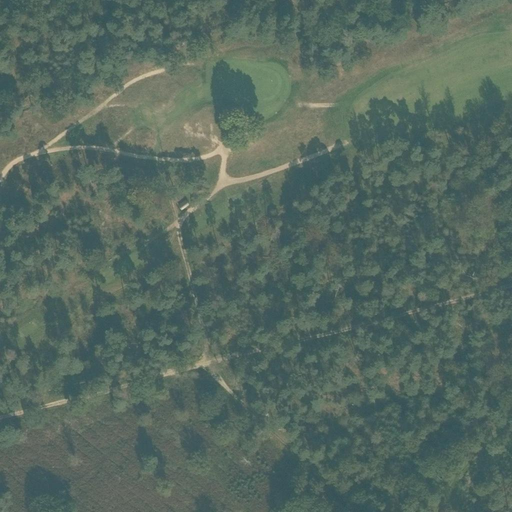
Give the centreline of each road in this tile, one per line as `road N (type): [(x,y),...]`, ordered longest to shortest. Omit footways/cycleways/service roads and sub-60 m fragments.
road 1 (track): [(0,178),(23,156),(85,144),(148,162),(167,185),(208,371),(351,511)]
road 2 (track): [(0,419),(208,371),(511,284)]
road 3 (track): [(491,289),(497,128),(511,122)]
